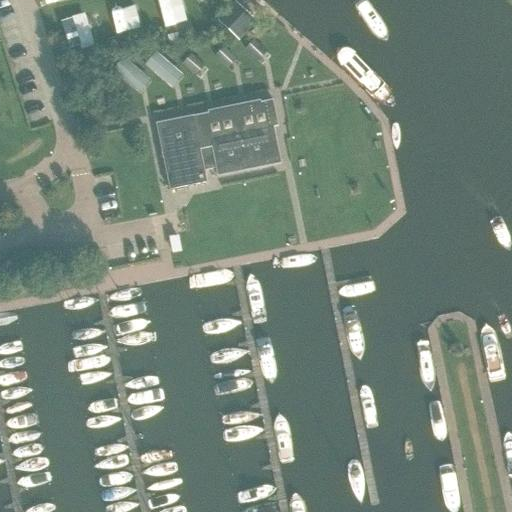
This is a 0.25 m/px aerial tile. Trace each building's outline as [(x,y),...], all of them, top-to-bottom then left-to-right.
[(150,0),(158,25),(180,19),(174,0),(150,0)] [(105,9),(109,32),(132,28),(128,5),(105,9)] [(253,25),(232,6),(218,21),(238,41),(253,25)] [(69,30),(58,32),(61,50),(86,45),(79,12),(65,15),(69,30)] [(265,21),(251,34),(272,58),(286,46),(265,21)] [(254,41),(246,51),(256,60),(264,50),(254,41)] [(223,48),(215,57),(225,67),(233,57),(223,48)] [(156,54),(145,67),(166,84),(177,71),(156,54)] [(191,56),(183,65),(194,74),(201,64),(191,56)] [(124,60),(113,73),(134,91),(145,78),(124,60)] [(218,177),(281,164),(268,101),(156,124),(170,190),(207,183),(204,171),(216,168),(218,177)]
